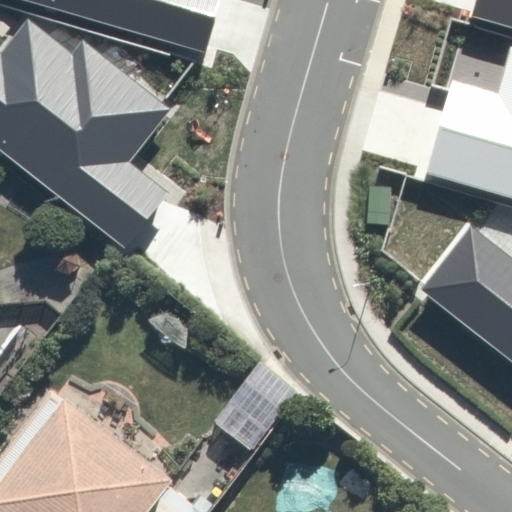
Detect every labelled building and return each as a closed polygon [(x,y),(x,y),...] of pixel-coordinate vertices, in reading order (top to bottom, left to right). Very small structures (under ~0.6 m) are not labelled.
[(25,0),(206,50),(220,0),(25,0)] [(511,0),(478,0),(474,15),(511,26),(511,0)] [(0,49),(0,150),(126,250),(169,191),(131,161),(170,108),(82,39),(72,53),(28,18),(2,51),(0,49)] [(498,92),(452,80),(426,174),(511,199),(511,45),(510,45),(498,92)] [(511,258),(471,226),(422,289),(511,358),(511,258)] [(169,511),(190,488),(59,378),(0,447),(0,511),(169,511)]
